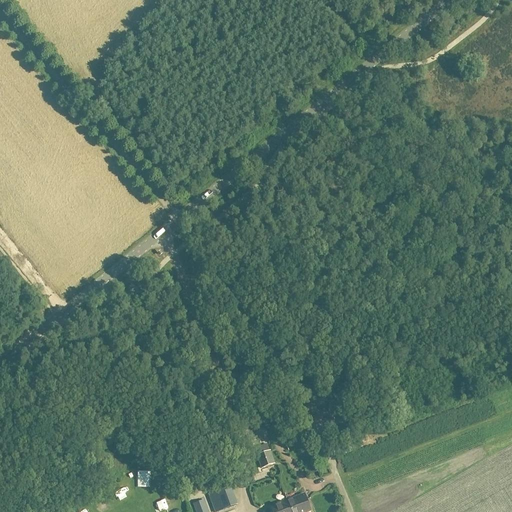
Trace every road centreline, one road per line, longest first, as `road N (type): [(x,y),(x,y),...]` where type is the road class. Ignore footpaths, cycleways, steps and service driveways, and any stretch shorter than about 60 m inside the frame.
road 1 (unclassified): [(162,235),(451,0)]
road 2 (unclassified): [(162,235),(243,427),(249,508)]
road 3 (unclassified): [(0,365),(162,235)]
